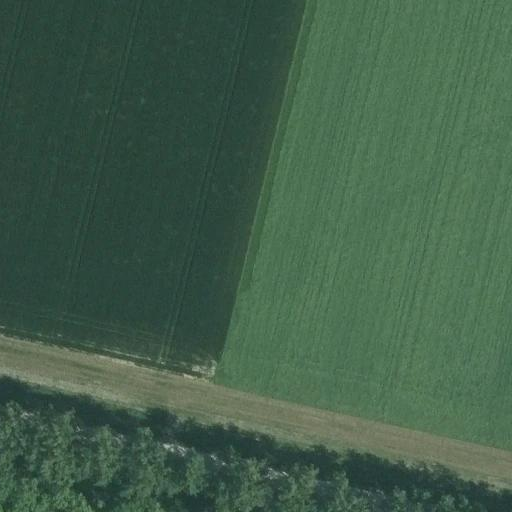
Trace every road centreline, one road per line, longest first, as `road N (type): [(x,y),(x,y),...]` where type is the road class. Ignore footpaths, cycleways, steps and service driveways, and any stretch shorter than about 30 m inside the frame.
road 1 (track): [(511,485),(0,368)]
road 2 (unclassified): [(0,414),(423,511)]
